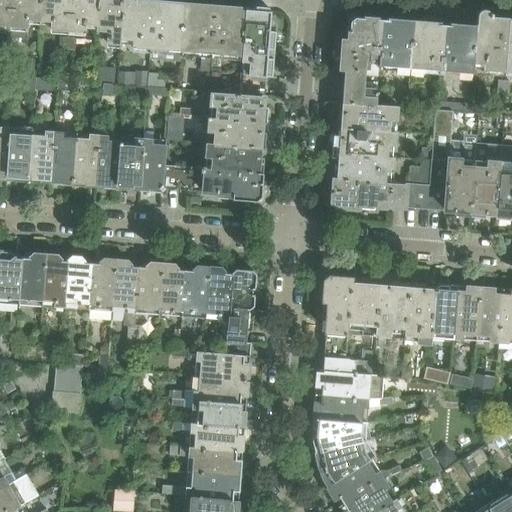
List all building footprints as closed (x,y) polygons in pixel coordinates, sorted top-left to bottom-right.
[(0,0),(0,22),(11,24),(11,17),(12,0),(0,0)] [(11,24),(10,37),(27,39),(29,19),(40,20),(41,0),(12,0),(11,17),(11,24)] [(41,0),(40,20),(52,21),(52,27),(69,28),(69,22),(70,0),(41,0)] [(70,0),(69,22),(69,28),(86,29),(87,23),(98,24),(100,0),(70,0)] [(100,0),(98,24),(98,30),(110,31),(109,42),(120,43),(123,0),(100,0)] [(123,0),(120,43),(121,43),(121,39),(136,40),(135,46),(150,47),(153,1),(136,0),(123,0)] [(150,47),(149,59),(179,62),(180,50),(183,4),(153,1),(150,47)] [(183,4),(180,50),(211,53),(214,6),(183,4)] [(214,6),(211,53),(242,56),(245,9),(214,6)] [(240,75),(239,94),(264,96),(266,75),(272,76),(273,58),(271,58),(272,49),(274,49),(275,31),(269,31),(271,11),(246,9),(245,9),(242,56),(243,56),(242,63),(250,63),(249,76),(240,75)] [(477,24),(474,63),(485,64),(485,70),(504,72),(508,17),(493,16),(493,13),(491,12),(491,13),(490,12),(488,11),(487,10),(485,9),(483,10),(481,10),(479,12),(478,14),(477,24)] [(383,19),(351,17),(349,41),(343,40),(340,68),(346,69),(365,70),(366,60),(380,61),(383,19)] [(415,22),(383,19),(380,61),(380,66),(411,68),(415,22)] [(446,24),(415,22),(411,68),(442,70),(446,24)] [(446,24),(442,70),(473,73),(474,63),(477,24),(476,24),(476,27),(446,24)] [(0,36),(0,40),(0,47),(8,48),(9,37),(0,36)] [(60,37),(59,50),(67,51),(68,38),(60,37)] [(68,38),(67,51),(75,52),(76,39),(68,38)] [(210,72),(211,58),(202,57),(201,71),(210,72)] [(8,61),(7,76),(13,77),(16,77),(17,62),(8,61)] [(100,68),(99,80),(114,82),(115,69),(100,68)] [(346,69),(344,102),(344,103),(376,106),(378,88),(375,88),(376,74),(365,73),(365,70),(346,69)] [(219,93),(221,71),(211,71),(209,92),(211,92),(219,93)] [(117,72),(116,85),(125,85),(147,87),(148,73),(136,72),(136,74),(117,72)] [(148,80),(147,87),(163,88),(164,80),(158,80),(158,74),(149,73),(148,80)] [(0,75),(0,83),(13,85),(13,77),(7,76),(0,75)] [(25,78),(24,94),(35,95),(35,90),(36,79),(25,78)] [(36,79),(35,90),(58,92),(58,80),(36,79)] [(58,80),(58,92),(80,94),(80,90),(81,82),(64,81),(58,80)] [(81,82),(80,90),(102,92),(103,84),(93,83),(81,82)] [(103,85),(103,93),(114,93),(114,85),(103,85)] [(125,85),(124,95),(147,97),(147,95),(147,87),(125,85)] [(147,87),(147,95),(169,97),(170,89),(168,89),(163,88),(147,87)] [(211,92),(210,105),(212,105),(211,117),(267,122),(267,121),(268,108),(263,107),(264,96),(239,94),(211,92)] [(427,99),(426,107),(437,108),(438,100),(427,99)] [(438,110),(454,111),(454,112),(469,113),(469,104),(439,102),(438,110)] [(337,126),(336,128),(342,129),(389,133),(390,119),(396,120),(398,108),(376,106),(344,103),(343,113),(338,112),(338,126),(337,126)] [(437,110),(435,135),(452,136),(454,112),(454,111),(438,110),(437,110)] [(182,140),(184,117),(169,115),(167,139),(182,140)] [(209,117),(208,143),(265,147),(266,146),(265,146),(266,133),(261,133),(261,130),(262,123),(267,123),(267,122),(211,117),(209,117)] [(0,131),(0,177),(1,176),(6,177),(10,128),(3,127),(2,132),(0,131)] [(10,128),(6,177),(12,177),(12,178),(15,182),(28,183),(32,134),(19,133),(19,128),(10,128)] [(340,155),(387,159),(388,145),(394,146),(396,133),(389,133),(342,129),(341,139),(336,138),(335,151),(334,154),(340,154),(340,155)] [(32,134),(28,183),(41,184),(45,181),(45,180),(51,180),(55,131),(47,130),(47,136),(32,134)] [(55,131),(51,180),(56,180),(56,182),(60,185),(73,186),(77,138),(63,137),(63,132),(55,131)] [(77,138),(73,186),(86,187),(89,184),(89,183),(95,184),(99,134),(91,134),(90,139),(77,138)] [(99,134),(95,184),(101,184),(101,185),(104,189),(117,190),(121,141),(107,140),(108,135),(99,134)] [(435,135),(432,162),(449,163),(451,141),(452,136),(435,135)] [(121,141),(117,190),(130,191),(134,188),(134,187),(140,187),(144,138),(136,137),(135,142),(121,141)] [(144,138),(140,187),(146,187),(145,188),(149,192),(160,193),(160,194),(162,194),(164,165),(166,145),(152,144),(152,138),(144,138)] [(449,163),(445,210),(455,211),(455,216),(468,217),(467,217),(470,218),(476,147),(462,146),(462,142),(451,141),(449,163)] [(208,143),(207,156),(213,157),(212,169),(263,172),(263,171),(264,158),(259,158),(260,148),(265,149),(265,147),(208,143)] [(166,145),(164,165),(165,165),(177,166),(178,159),(169,158),(170,145),(166,145)] [(476,147),(470,218),(472,218),(472,217),(485,218),(486,213),(495,214),(499,160),(500,146),(476,145),(476,147)] [(495,214),(495,220),(498,220),(498,219),(511,220),(511,215),(511,147),(500,146),(499,160),(495,214)] [(423,150),(422,162),(432,163),(432,162),(433,151),(423,150)] [(333,177),(332,179),(333,180),(384,185),(385,171),(392,171),(393,159),(387,159),(340,155),(339,164),(334,164),(334,175),(333,177)] [(421,162),(420,170),(431,171),(432,163),(422,162),(421,162)] [(428,209),(445,210),(449,163),(432,162),(432,163),(431,171),(430,189),(428,209)] [(164,165),(162,194),(163,188),(215,193),(215,197),(233,199),(257,201),(257,199),(260,195),(261,195),(263,174),(263,172),(212,169),(177,166),(165,165),(164,165)] [(417,188),(419,188),(420,170),(409,169),(408,187),(417,188)] [(419,188),(430,189),(431,171),(420,170),(419,188)] [(405,186),(384,185),(333,180),(331,201),(333,201),(337,205),(336,207),(356,208),(356,209),(359,209),(360,208),(377,210),(377,205),(404,207),(405,186)] [(405,186),(404,207),(416,208),(417,188),(408,187),(405,186)] [(428,209),(430,189),(419,188),(417,188),(416,208),(428,209)] [(192,195),(191,204),(200,205),(200,196),(192,195)] [(0,301),(19,303),(22,259),(14,259),(14,256),(11,252),(0,251),(0,301)] [(42,304),(46,255),(34,254),(30,258),(30,260),(22,259),(19,303),(42,304)] [(46,255),(42,304),(65,306),(66,284),(68,263),(61,262),(61,260),(57,256),(46,255)] [(66,284),(65,306),(88,308),(89,286),(91,264),(84,264),(84,262),(81,258),(73,257),(68,260),(68,263),(66,284)] [(89,286),(88,308),(111,310),(115,260),(104,259),(100,263),(100,265),(91,264),(89,286)] [(135,311),(138,268),(131,267),(131,265),(127,261),(115,260),(111,310),(125,311),(123,326),(128,326),(134,326),(135,311)] [(135,311),(134,326),(140,327),(145,327),(146,312),(158,313),(162,264),(148,263),(145,265),(145,268),(138,268),(135,311)] [(162,264),(158,313),(181,315),(185,272),(179,271),(179,268),(176,265),(162,264)] [(205,317),(209,267),(197,267),(193,270),(193,272),(185,272),(181,315),(205,317)] [(209,267),(205,317),(218,318),(218,328),(222,328),(221,340),(227,340),(231,275),(224,275),(224,272),(221,268),(209,267)] [(227,340),(227,342),(245,343),(245,332),(251,332),(256,277),(251,271),(234,270),(232,273),(231,275),(227,340)] [(350,278),(346,328),(364,329),(364,334),(375,335),(379,286),(369,285),(370,280),(353,279),(353,276),(351,276),(350,278)] [(323,303),(322,321),(326,321),(326,325),(325,346),(324,358),(344,359),(346,328),(350,278),(331,277),(331,279),(326,282),(325,282),(323,300),(323,303)] [(379,286),(375,335),(392,336),(392,331),(405,333),(409,281),(406,281),(406,283),(390,282),(390,287),(379,286)] [(409,281),(405,333),(419,334),(419,341),(431,342),(432,332),(434,288),(434,290),(424,289),(424,285),(412,284),(412,281),(409,281)] [(434,288),(432,332),(446,333),(446,336),(453,337),(457,292),(451,291),(451,289),(448,285),(438,285),(434,288)] [(457,292),(453,337),(464,338),(464,334),(476,335),(480,288),(467,287),(463,290),(463,292),(457,292)] [(480,288),(476,335),(490,336),(490,340),(498,341),(502,295),(497,295),(497,293),(493,289),(480,288)] [(498,341),(498,347),(511,348),(511,290),(508,294),(508,296),(502,295),(498,341)] [(9,334),(15,334),(16,334),(18,312),(11,311),(9,334)] [(227,342),(226,353),(250,355),(251,344),(245,343),(227,342)] [(16,346),(15,359),(37,361),(38,347),(16,346)] [(101,346),(100,356),(108,356),(109,347),(101,346)] [(38,347),(37,361),(60,363),(61,349),(38,347)] [(174,349),(173,357),(188,358),(187,358),(196,359),(195,376),(199,376),(248,380),(250,355),(226,353),(188,350),(179,350),(174,349)] [(65,353),(65,366),(81,367),(82,367),(83,354),(65,353)] [(100,356),(99,369),(107,369),(108,356),(100,356)] [(315,396),(315,395),(321,395),(321,396),(368,400),(378,399),(381,399),(383,377),(372,376),(373,362),(344,359),(324,358),(323,370),(319,370),(318,373),(316,377),(316,383),(317,386),(321,387),(321,394),(315,394),(316,393),(315,393),(315,396)] [(55,365),(54,391),(79,393),(81,367),(65,366),(55,365)] [(412,379),(413,368),(402,367),(401,378),(412,379)] [(438,371),(435,383),(447,385),(449,374),(438,371)] [(474,374),(472,390),(473,390),(489,394),(492,394),(494,377),(474,374)] [(170,389),(169,398),(172,398),(193,400),(197,400),(246,404),(248,380),(199,376),(195,376),(194,391),(170,389)] [(460,378),(458,387),(470,390),(472,380),(460,378)] [(12,383),(2,387),(4,393),(14,389),(12,383)] [(54,391),(53,410),(78,411),(79,393),(54,391)] [(313,418),(313,420),(366,424),(367,409),(368,400),(321,396),(320,403),(316,403),(314,406),(313,412),(315,416),(315,418),(313,418)] [(172,398),(172,406),(192,407),(191,424),(195,424),(244,428),(246,404),(197,400),(193,400),(172,398)] [(381,399),(378,399),(379,407),(391,406),(391,399),(381,399)] [(492,419),(490,441),(493,439),(501,435),(502,434),(503,428),(498,428),(498,419),(492,419)] [(312,437),(312,440),(315,452),(366,440),(370,439),(366,424),(313,420),(312,426),(313,429),(318,430),(317,436),(312,437)] [(174,423),(173,431),(182,431),(182,423),(174,423)] [(195,424),(191,424),(190,432),(195,432),(193,448),(242,452),(244,428),(195,424)] [(118,425),(117,440),(135,441),(136,426),(118,425)] [(501,435),(493,439),(499,449),(506,444),(501,436),(501,435)] [(366,440),(315,452),(318,466),(322,476),(323,479),(327,485),(367,460),(370,458),(376,457),(374,450),(372,450),(366,440)] [(170,446),(170,454),(189,455),(188,472),(192,472),(240,476),(242,452),(193,448),(189,448),(170,446)] [(443,451),(434,458),(443,470),(456,460),(449,451),(443,451)] [(471,453),(460,460),(469,475),(480,468),(471,453)] [(367,460),(327,485),(327,486),(328,486),(329,487),(328,491),(332,497),(335,498),(336,499),(339,496),(343,503),(338,506),(338,505),(337,505),(338,506),(383,479),(391,475),(399,471),(401,471),(399,466),(388,471),(380,471),(376,474),(367,460)] [(435,463),(426,469),(431,476),(440,471),(435,463)] [(399,471),(391,475),(395,481),(401,477),(399,471)] [(163,485),(162,494),(239,500),(240,476),(192,472),(188,472),(186,486),(163,485)] [(383,479),(338,506),(339,508),(340,508),(339,507),(343,504),(347,511),(344,511),(375,511),(393,501),(385,487),(387,486),(383,479)] [(0,511),(8,511),(17,508),(20,506),(25,503),(13,482),(8,484),(0,488),(0,511)] [(453,486),(449,488),(453,495),(458,492),(453,486)] [(483,487),(478,490),(484,499),(488,496),(483,487)] [(116,491),(114,511),(133,511),(135,492),(116,491)] [(184,511),(237,511),(239,500),(190,496),(188,511),(185,511),(184,511)] [(494,499),(486,503),(489,508),(491,511),(511,511),(511,499),(510,496),(497,504),(494,499)] [(393,501),(375,511),(399,511),(397,509),(400,507),(396,500),(393,501)] [(435,500),(431,502),(437,511),(439,511),(441,511),(435,500)]
